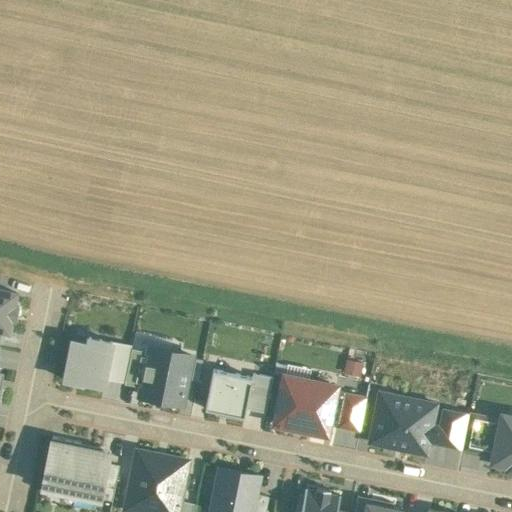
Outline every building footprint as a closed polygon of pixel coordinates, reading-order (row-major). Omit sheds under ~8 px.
[(0,328),(3,329),(9,330),(12,317),(15,318),(18,305),(14,304),(17,291),(0,287),(0,328)] [(106,376),(113,341),(89,336),(88,342),(73,338),(65,378),(83,382),(83,380),(104,384),(106,376)] [(106,376),(125,380),(132,347),(133,345),(113,341),(106,376)] [(192,354),(151,345),(150,351),(143,386),(141,394),(182,402),(192,354)] [(150,351),(132,347),(125,380),(125,382),(143,386),(150,351)] [(349,356),(346,369),(363,374),(367,360),(349,356)] [(215,368),(206,407),(245,415),(247,406),(254,376),(215,368)] [(274,377),(254,373),(254,376),(247,406),(266,411),(274,377)] [(337,385),(286,375),(277,422),(328,432),(330,418),(336,389),(337,385)] [(367,395),(336,389),(330,418),(339,420),(338,425),(360,430),(367,395)] [(435,403),(381,392),(371,441),(426,451),(428,440),(431,423),(435,403)] [(469,413),(443,408),(440,425),(431,423),(428,440),(462,447),(469,413)] [(511,410),(503,409),(492,462),(509,466),(509,469),(511,469),(511,410)] [(108,461),(110,452),(80,445),(81,441),(53,435),(44,481),(75,487),(74,492),(100,498),(101,496),(108,461)] [(189,459),(138,449),(126,508),(148,511),(177,511),(181,498),(189,459)] [(121,464),(108,461),(101,496),(114,498),(121,464)] [(259,473),(221,466),(212,510),(222,511),(251,511),(256,492),(259,473)] [(316,488),(306,486),(300,511),(337,511),(341,493),(330,491),(331,488),(317,485),(316,488)] [(266,511),(270,495),(256,492),(251,511),(266,511)] [(354,511),(362,511),(366,499),(371,500),(372,496),(358,494),(354,511)] [(192,511),(195,501),(181,498),(177,511),(192,511)] [(402,511),(404,507),(371,500),(366,499),(362,511),(402,511)]
